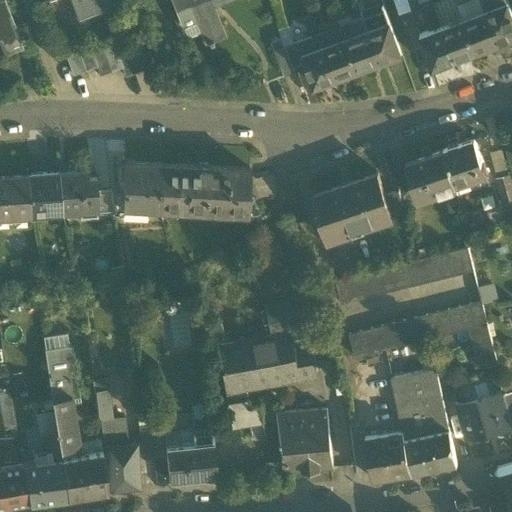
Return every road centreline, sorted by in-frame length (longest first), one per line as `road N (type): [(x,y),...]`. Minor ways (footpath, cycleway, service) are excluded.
road 1 (residential): [(0,118),(132,117),(295,131),(398,123),(511,88)]
road 2 (residential): [(256,511),(511,479)]
